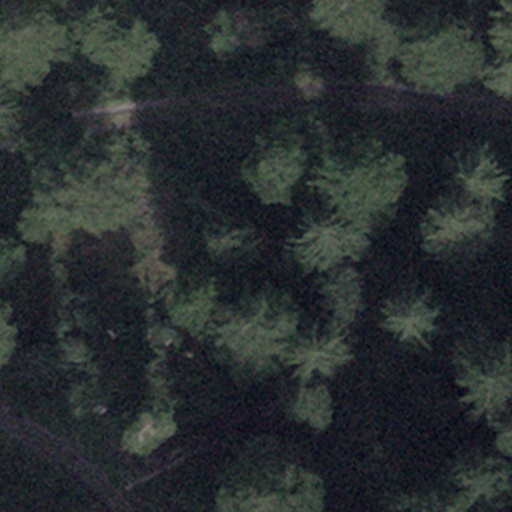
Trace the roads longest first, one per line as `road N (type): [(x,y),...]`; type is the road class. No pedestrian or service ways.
road 1 (track): [(0,126),(211,101),(511,123)]
road 2 (track): [(121,511),(53,438),(0,410)]
